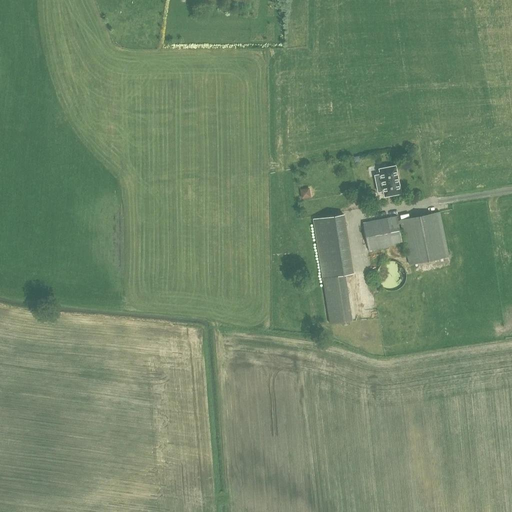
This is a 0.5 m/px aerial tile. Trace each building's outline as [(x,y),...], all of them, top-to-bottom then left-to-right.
[(383,191),(384,197),(401,193),(395,166),(379,169),(380,175),(375,176),(378,192),(383,191)] [(309,188),(300,189),(301,199),(311,197),(309,188)] [(400,220),(409,265),(449,257),(440,211),(400,220)] [(314,219),(323,279),(344,275),(353,274),(344,214),(314,219)] [(397,216),(364,223),(369,251),(403,244),(397,216)] [(396,262),(395,262),(394,262),(393,262),(392,262),(391,262),(390,262),(389,262),(388,262),(387,262),(386,263),(385,263),(384,264),(383,264),(382,265),(381,265),(381,266),(380,267),(379,268),(378,269),(378,270),(378,271),(377,271),(377,272),(377,273),(377,274),(376,274),(376,275),(376,276),(376,277),(376,278),(376,279),(377,280),(377,281),(377,282),(377,283),(378,283),(378,284),(379,285),(379,286),(380,286),(380,287),(381,288),(382,289),(383,289),(383,290),(384,290),(385,290),(385,291),(386,291),(387,291),(388,291),(388,292),(389,292),(390,292),(391,292),(392,292),(393,292),(394,292),(395,291),(396,291),(397,291),(398,290),(399,290),(400,289),(401,289),(401,288),(402,288),(402,287),(403,287),(403,286),(404,286),(404,285),(404,284),(405,284),(405,283),(405,282),(406,282),(406,281),(406,280),(406,279),(406,278),(406,277),(406,276),(406,275),(406,274),(406,273),(406,272),(405,271),(405,270),(404,269),(404,268),(403,268),(403,267),(402,266),(401,266),(401,265),(400,265),(400,264),(399,264),(398,263),(397,263),(396,263),(396,262)] [(344,275),(323,279),(330,325),(352,322),(344,275)] [(389,307),(422,302),(421,292),(376,298),(378,309),(389,307)] [(377,324),(421,317),(420,308),(376,315),(377,324)]
